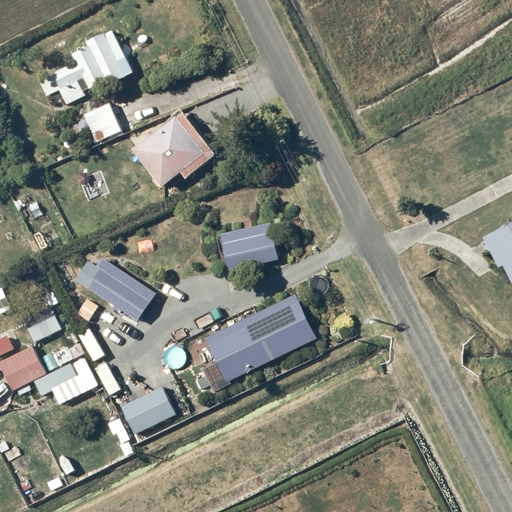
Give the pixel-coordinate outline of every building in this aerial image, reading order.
[(137,73),(115,31),(75,51),(81,62),(42,82),(50,97),(63,91),(70,105),(88,96),(83,86),(90,82),(94,91),(112,82),(114,85),(137,73)] [(126,132),(113,102),(87,113),(99,143),(126,132)] [(221,159),(187,114),(140,151),(169,189),(189,174),(193,180),(221,159)] [(284,260),(275,223),(225,235),(234,272),(284,260)] [(511,226),(488,240),(503,267),(507,265),(511,275),(511,226)] [(159,295),(98,255),(80,282),(141,322),(159,295)] [(321,340),(300,295),(210,338),(231,383),(321,340)] [(0,359),(19,349),(10,333),(0,338),(0,359)] [(51,374),(38,346),(3,363),(16,391),(51,374)] [(184,416),(172,386),(126,406),(138,435),(184,416)]
